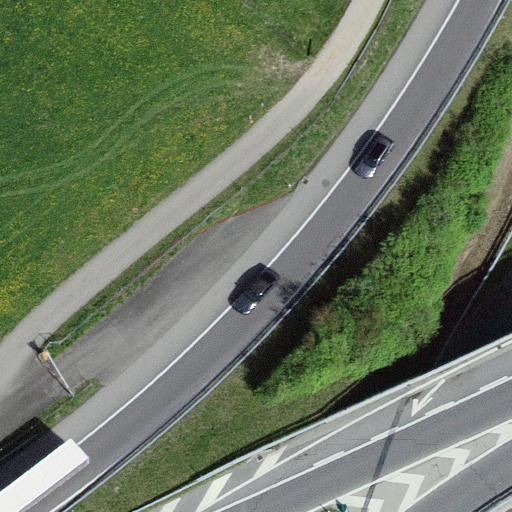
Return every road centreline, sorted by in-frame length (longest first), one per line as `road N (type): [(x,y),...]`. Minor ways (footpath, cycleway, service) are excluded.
road 1 (motorway): [(480,0),(410,116),(304,256),(128,429),(19,511)]
road 2 (trunk): [(511,398),(262,511)]
